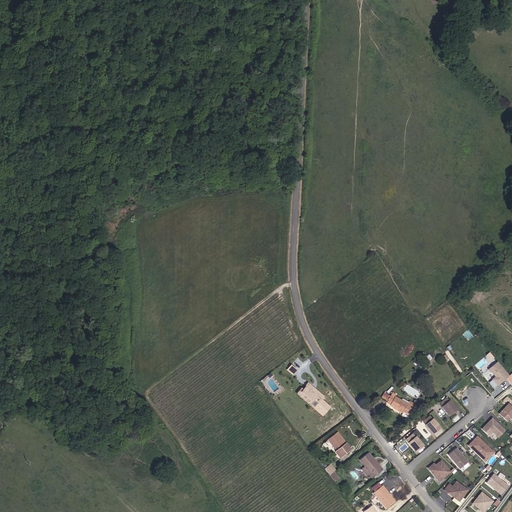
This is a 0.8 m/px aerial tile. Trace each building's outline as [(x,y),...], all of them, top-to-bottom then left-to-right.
[(449,360),(440,347),(437,348),(440,353),(441,352),(443,356),(441,358),(445,363),(449,360)] [(497,377),(490,382),(494,388),(506,378),(509,376),(498,362),(489,370),(491,372),(492,371),(497,377)] [(290,364),(286,369),(293,374),(297,369),(290,364)] [(296,393),(314,408),(325,395),(306,381),(296,393)] [(409,401),(408,403),(394,396),(396,394),(392,392),(390,396),(387,401),(386,403),(390,405),(389,405),(393,407),(392,408),(402,414),(403,412),(409,416),(416,405),(409,401)] [(387,401),(390,396),(383,393),(381,398),(387,401)] [(457,409),(449,400),(448,401),(446,398),(440,403),(442,406),(441,406),(449,416),(457,409)] [(511,407),(509,404),(499,414),(507,421),(511,415),(511,407)] [(440,427),(438,425),(432,418),(432,419),(429,417),(423,421),(426,424),(425,425),(432,434),(440,427)] [(493,418),(483,428),(490,435),(493,432),(499,438),(506,430),(493,418)] [(345,444),(336,433),(328,440),(336,451),(335,451),(340,457),(350,449),(346,443),(345,444)] [(346,443),(337,433),(336,433),(345,444),(346,443)] [(420,443),(415,436),(414,437),(412,434),(406,439),(409,442),(408,443),(415,451),(423,445),(420,443)] [(494,452),(478,436),(469,445),(486,461),(494,452)] [(402,452),(409,445),(403,440),(397,446),(402,452)] [(457,447),(448,454),(460,468),(468,461),(457,447)] [(382,469),(369,453),(359,460),(364,467),(361,469),(366,476),(368,474),(371,478),(382,469)] [(436,465),(434,463),(428,468),(440,481),(451,472),(442,461),(436,465)] [(334,471),(335,470),(331,464),(325,469),(329,475),(334,471)] [(339,478),(334,471),(329,475),(334,482),(339,478)] [(493,473),(486,482),(501,494),(509,485),(493,473)] [(453,486),(449,483),(444,490),(460,502),(469,490),(457,481),(453,486)] [(395,501),(382,485),(373,492),(376,496),(371,500),(376,505),(380,501),(386,508),(395,501)] [(485,511),(494,501),(482,492),(473,504),(483,511),(485,511)]
